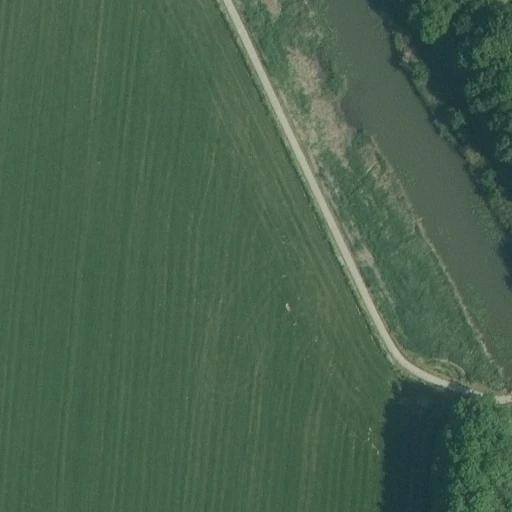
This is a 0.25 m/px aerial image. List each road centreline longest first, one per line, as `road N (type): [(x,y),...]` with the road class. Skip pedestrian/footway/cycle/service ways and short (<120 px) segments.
road 1 (track): [(511,190),(401,0)]
road 2 (track): [(431,511),(435,467),(465,393)]
